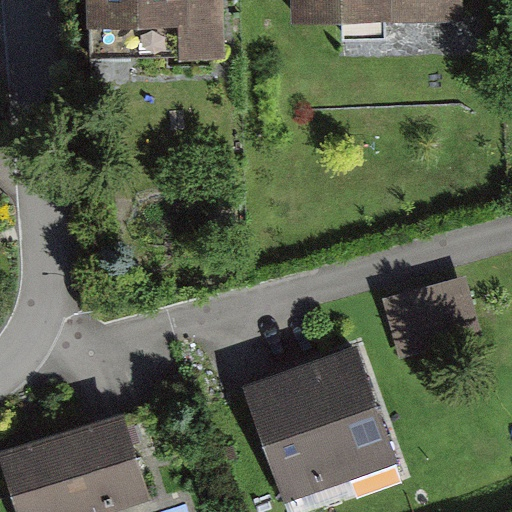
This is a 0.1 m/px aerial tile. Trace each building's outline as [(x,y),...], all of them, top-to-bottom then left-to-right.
[(221,0),(90,0),(92,62),(223,60),(221,0)] [(465,0),(290,0),(291,26),(466,21),(465,0)] [(484,337),(468,278),(385,301),(402,360),(484,337)] [(359,348),(243,390),(286,506),(401,465),(359,348)] [(126,417),(0,454),(0,456),(16,511),(117,511),(152,502),(126,417)]
